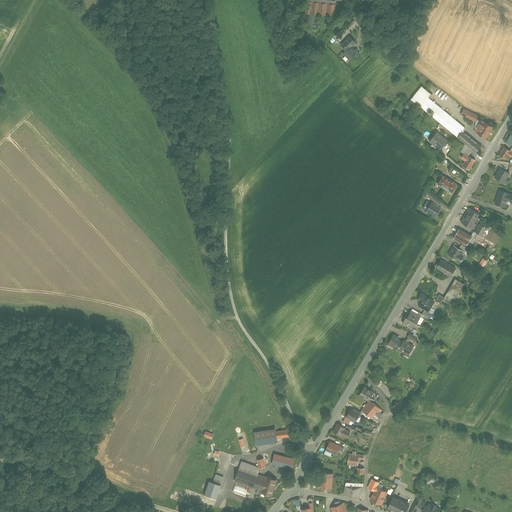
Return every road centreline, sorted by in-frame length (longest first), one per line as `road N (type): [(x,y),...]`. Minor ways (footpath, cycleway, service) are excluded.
road 1 (unclassified): [(206,0),(230,134),(232,294),(300,434),(317,442)]
road 2 (unclassified): [(359,373),(511,110)]
road 3 (residential): [(167,511),(56,466),(0,453)]
road 4 (unclassified): [(364,504),(367,456),(388,410),(359,373)]
